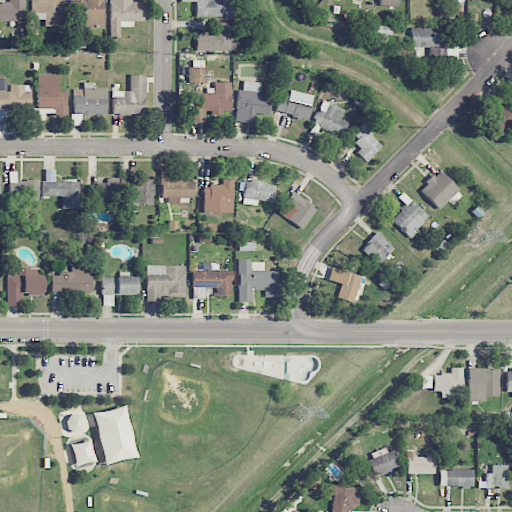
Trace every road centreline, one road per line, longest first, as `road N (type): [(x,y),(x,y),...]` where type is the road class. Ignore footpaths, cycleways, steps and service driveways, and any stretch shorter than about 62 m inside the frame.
road 1 (residential): [(511,334),(0,332)]
road 2 (residential): [(360,204),(322,168),(261,148),(0,149)]
road 3 (residential): [(511,54),(316,251),(301,281),(298,334)]
road 4 (residential): [(167,0),(167,150)]
